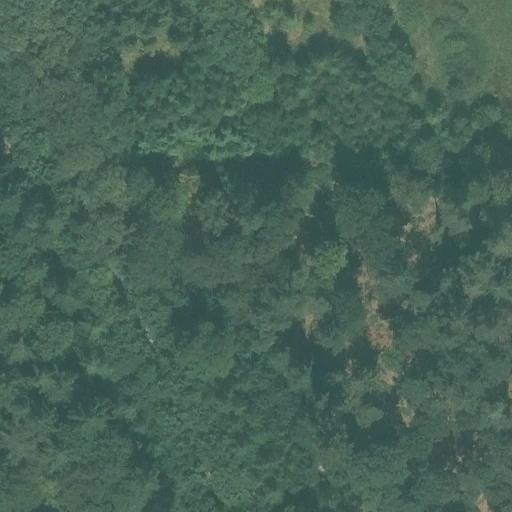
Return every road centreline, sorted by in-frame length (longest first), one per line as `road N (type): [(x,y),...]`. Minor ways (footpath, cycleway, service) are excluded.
road 1 (unclassified): [(221,511),(0,16)]
road 2 (track): [(355,511),(101,161)]
